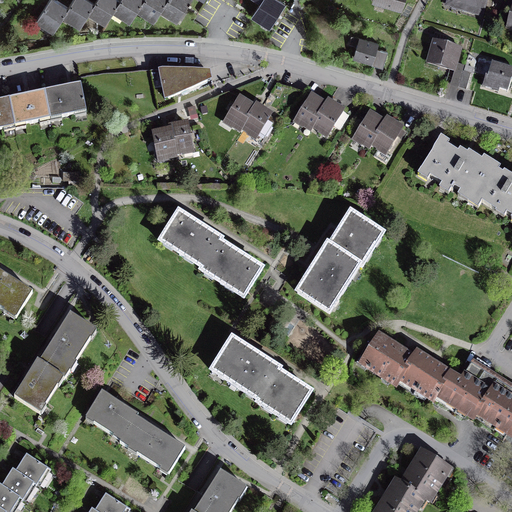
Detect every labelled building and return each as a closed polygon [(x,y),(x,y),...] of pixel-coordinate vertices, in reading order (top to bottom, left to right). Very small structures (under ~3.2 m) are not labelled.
[(55,29),(65,13),(68,7),(56,0),(49,0),(38,18),(55,29)] [(89,0),(73,0),(68,7),(65,13),(82,24),(90,11),(95,3),(89,0)] [(120,0),(96,0),(95,3),(90,11),(107,21),(115,9),(121,0),(120,0)] [(120,0),(121,0),(115,9),(131,19),(138,8),(143,0),(120,0)] [(143,0),(138,8),(155,18),(162,8),(167,0),(143,0)] [(167,0),(162,8),(179,19),(190,0),(167,0)] [(279,0),(261,0),(254,13),(271,24),(285,3),(279,0)] [(403,0),(374,0),(374,1),(401,8),(403,0)] [(486,0),(448,0),(448,3),(463,8),(463,10),(482,16),(486,0)] [(373,63),(378,44),(359,38),(353,57),(373,63)] [(458,60),(461,49),(435,41),(429,61),(441,65),(441,63),(452,66),(454,59),(458,60)] [(376,64),(383,66),(387,52),(380,49),(376,64)] [(464,66),(457,63),(454,71),(462,74),(463,72),(464,66)] [(511,78),(511,69),(492,64),(488,77),(486,76),(483,87),(499,92),(499,89),(508,92),(511,78)] [(193,71),(162,71),(168,99),(208,83),(205,73),(193,71)] [(462,74),(458,87),(466,89),(471,74),(463,72),(462,74)] [(50,119),(61,117),(62,118),(75,115),(75,114),(86,112),(81,85),(45,93),(50,119)] [(305,93),(275,85),(267,98),(277,105),(296,108),(305,93)] [(15,126),(26,124),(26,125),(39,122),(39,121),(50,119),(45,93),(9,100),(15,126)] [(313,127),(326,106),(312,97),(297,120),(304,125),(303,126),(310,131),(313,127)] [(0,130),(4,130),(4,129),(15,126),(9,100),(0,102),(0,130)] [(240,132),(242,129),(255,109),(240,100),(227,121),(233,125),(233,127),(240,132)] [(328,102),(326,106),(313,127),(320,132),(322,130),(328,135),(343,111),(328,102)] [(257,137),(259,133),(266,137),(274,125),(267,121),(270,115),(256,106),(255,109),(242,129),(249,134),(251,133),(257,137)] [(371,145),(385,124),(370,115),(356,138),(363,142),(362,144),(369,149),(371,145)] [(387,120),(385,124),(371,145),(379,150),(380,148),(387,152),(402,129),(387,120)] [(171,131),(175,154),(184,153),(185,151),(191,149),(186,125),(170,128),(171,131)] [(175,154),(171,131),(154,134),(159,159),(166,157),(168,159),(176,157),(175,154)] [(471,198),(490,168),(469,154),(467,156),(463,154),(460,151),(458,154),(439,143),(421,171),(452,191),(454,188),(471,198)] [(503,176),(490,168),(471,198),(480,204),(482,202),(497,212),(499,209),(511,217),(511,178),(511,179),(504,174),(503,176)] [(60,193),(60,179),(31,179),(31,193),(60,193)] [(160,243),(203,271),(220,244),(222,242),(179,214),(160,243)] [(330,248),(360,267),(362,268),(383,235),(351,215),(330,248)] [(262,271),(220,244),(203,271),(202,273),(244,300),(262,271)] [(330,314),(360,267),(330,248),(328,246),(297,294),(330,314)] [(0,308),(4,311),(5,309),(18,317),(32,294),(0,272),(0,308)] [(70,315),(39,364),(60,377),(65,380),(70,372),(68,370),(73,362),(76,363),(90,340),(88,338),(93,330),(70,315)] [(396,386),(400,381),(414,358),(380,337),(363,362),(368,366),(367,368),(383,379),(384,378),(396,386)] [(259,402),(279,372),(280,371),(259,357),(232,340),(212,372),(259,402)] [(417,353),(414,358),(400,381),(433,402),(436,397),(451,374),(417,353)] [(451,374),(436,397),(473,420),(500,378),(474,361),(461,381),(451,374)] [(37,413),(43,405),(45,406),(57,387),(55,385),(60,377),(39,364),(37,363),(14,398),(37,413)] [(301,387),(279,372),(259,402),(258,405),(291,425),(311,393),(301,387)] [(511,385),(500,378),(473,420),(504,440),(508,435),(511,437),(511,385)] [(115,434),(123,439),(137,418),(138,416),(102,393),(87,416),(96,422),(94,424),(114,436),(115,434)] [(185,449),(137,418),(123,439),(120,444),(128,449),(130,447),(139,452),(137,454),(161,469),(162,467),(170,472),(185,449)] [(412,469),(402,485),(424,499),(429,503),(450,470),(422,452),(412,469)] [(27,455),(16,472),(37,485),(48,469),(27,455)] [(13,470),(2,486),(23,500),(34,484),(37,486),(37,485),(16,472),(13,470)] [(230,511),(238,500),(236,499),(243,487),(221,472),(195,511),(230,511)] [(415,511),(424,499),(402,485),(396,482),(385,500),(377,511),(415,511)] [(23,500),(2,486),(0,485),(0,508),(5,511),(11,511),(20,498),(23,500)] [(106,495),(95,511),(124,511),(127,508),(106,495)]
